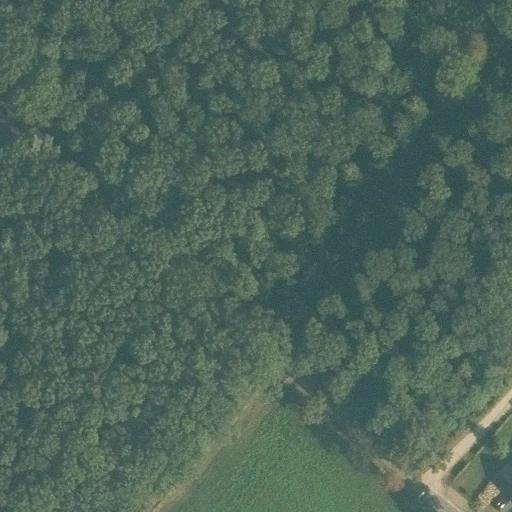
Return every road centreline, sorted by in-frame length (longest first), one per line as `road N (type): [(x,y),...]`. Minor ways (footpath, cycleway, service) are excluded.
road 1 (unclassified): [(451,511),(0,120)]
road 2 (track): [(511,397),(427,491)]
